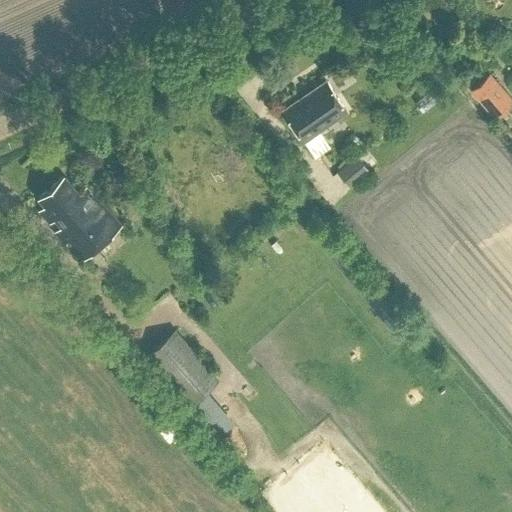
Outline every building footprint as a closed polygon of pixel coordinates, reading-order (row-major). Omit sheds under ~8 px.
[(477,79),(472,72),(465,78),(471,86),(468,88),(494,117),(511,100),(511,95),(489,69),(477,79)] [(282,108),(303,139),(346,110),(325,79),(282,108)] [(356,155),(337,171),(349,185),(367,169),(356,155)] [(37,196),(44,204),(38,209),(49,222),(54,217),(61,225),(54,231),(80,260),(121,224),(120,223),(86,185),(79,191),(63,174),(37,196)] [(124,195),(131,204),(141,197),(134,188),(124,195)] [(320,214),(309,224),(320,236),(331,226),(320,214)] [(203,389),(215,379),(173,331),(147,354),(189,401),(217,435),(232,422),(203,389)]
